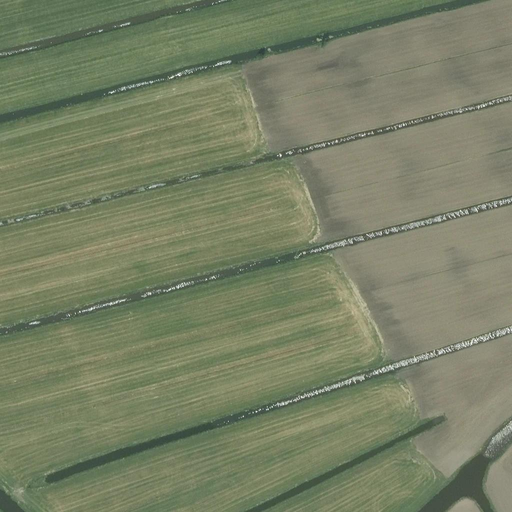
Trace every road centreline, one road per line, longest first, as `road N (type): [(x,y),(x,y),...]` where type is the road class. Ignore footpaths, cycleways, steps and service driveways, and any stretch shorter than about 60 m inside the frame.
road 1 (track): [(511,5),(0,139)]
road 2 (track): [(402,511),(511,406)]
